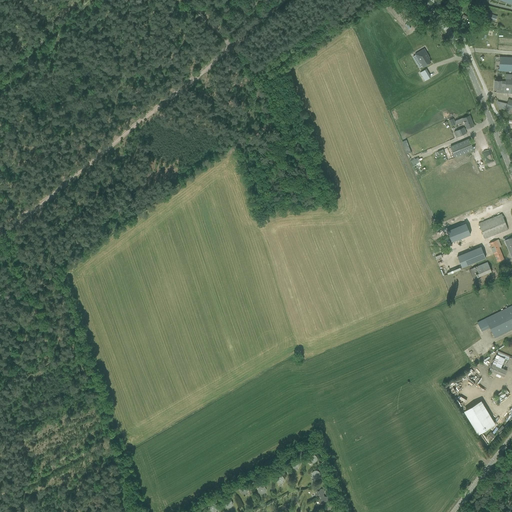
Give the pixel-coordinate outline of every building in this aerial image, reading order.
[(424,49),(415,54),(423,67),(431,62),(428,58),(427,57),(428,56),(424,49)] [(498,71),(511,71),(511,57),(499,57),(499,69),(498,69),(498,71)] [(425,70),(429,79),(439,74),(435,66),(425,70)] [(505,91),(504,93),(511,93),(511,74),(506,74),(505,81),(501,81),(494,81),(494,89),(496,89),(496,92),(500,93),(500,91),(505,91)] [(456,124),(464,121),(466,128),(473,126),(469,115),(463,118),(462,118),(455,121),(456,124)] [(454,132),(457,137),(466,133),(464,127),(454,132)] [(469,138),(458,143),(463,154),(473,150),(469,138)] [(479,170),(485,168),(483,164),(481,164),(478,156),(475,157),(479,170)] [(478,224),(485,239),(508,230),(501,214),(478,224)] [(465,223),(447,231),(451,242),(470,234),(465,223)] [(498,239),(489,243),(491,248),(490,248),(492,253),(493,253),(494,254),(497,262),(504,259),(499,247),(501,246),(498,239)] [(481,246),(457,256),(461,266),(485,257),(481,246)] [(469,270),(473,279),(491,271),(487,262),(469,270)] [(511,305),(485,318),(494,338),(511,329),(511,305)] [(489,371),(504,377),(507,370),(492,364),(489,371)] [(474,372),(475,373),(471,379),(475,381),(480,374),(475,370),(474,372)] [(493,425),(480,403),(465,413),(478,434),(493,425)] [(308,459),(308,460),(309,460),(309,461),(310,462),(310,463),(311,463),(312,463),(313,463),(314,463),(315,462),(316,462),(316,461),(317,460),(317,459),(317,458),(317,457),(316,457),(316,456),(315,456),(315,455),(314,455),(313,455),(312,455),(311,455),(310,455),(310,456),(309,456),(309,457),(308,458),(308,459)] [(293,467),(293,468),(294,468),(295,468),(296,468),(297,468),(298,467),(299,466),(299,465),(299,464),(299,463),(299,462),(298,461),(297,460),(296,460),(295,460),(294,460),(293,460),(293,461),(292,461),(292,462),(291,462),(291,463),(291,464),(291,465),(291,466),(292,466),(292,467),(293,467)] [(311,475),(312,476),(312,477),(313,478),(314,479),(315,479),(316,479),(317,479),(317,478),(318,478),(319,478),(319,477),(320,476),(320,475),(320,474),(320,473),(319,473),(319,472),(318,471),(317,471),(317,470),(316,470),(315,470),(314,470),(314,471),(313,471),(312,472),(312,473),(311,473),(311,474),(311,475)] [(277,483),(278,483),(278,484),(279,484),(280,484),(281,484),(282,483),(283,483),(283,482),(284,481),(284,480),(284,479),(284,478),(283,477),(282,476),(281,476),(280,475),(279,475),(279,476),(278,476),(277,476),(277,477),(276,477),(276,478),(276,479),(276,480),(276,481),(276,482),(277,483)] [(241,493),(242,494),(243,494),(244,494),(245,494),(246,493),(247,492),(247,491),(248,491),(248,490),(248,489),(248,488),(247,488),(247,487),(246,486),(245,486),(244,485),(243,485),(242,486),(241,486),(240,487),(240,488),(239,488),(239,489),(239,490),(239,491),(240,491),(240,492),(241,493)] [(257,489),(257,490),(257,491),(258,492),(259,493),(260,494),(261,494),(262,494),(263,494),(264,493),(265,492),(265,491),(266,491),(266,490),(266,489),(265,488),(265,487),(264,487),(264,486),(263,486),(262,486),(261,486),(260,486),(259,486),(259,487),(258,487),(258,488),(257,489)] [(324,495),(323,494),(324,492),(323,489),(320,489),(319,491),(316,491),(314,494),(316,496),(319,496),(319,498),(324,495)] [(319,498),(320,499),(318,501),(319,504),(322,504),(324,502),(327,502),(328,499),(327,497),(324,497),(324,495),(319,498)] [(226,508),(227,508),(228,508),(229,508),(230,508),(231,507),(232,507),(232,506),(232,505),(232,504),(232,503),(232,502),(231,501),(230,500),(229,500),(228,500),(227,500),(226,500),(225,501),(225,502),(224,502),(224,503),(224,504),(224,505),(224,506),(225,507),(226,508)] [(208,508),(209,509),(209,510),(210,511),(211,511),(212,511),(213,511),(214,511),(215,511),(216,511),(216,510),(216,509),(217,509),(217,508),(217,507),(217,506),(216,506),(216,505),(215,504),(214,504),(213,504),(213,503),(212,503),(212,504),(211,504),(210,504),(210,505),(209,505),(209,506),(209,507),(208,507),(208,508)]
